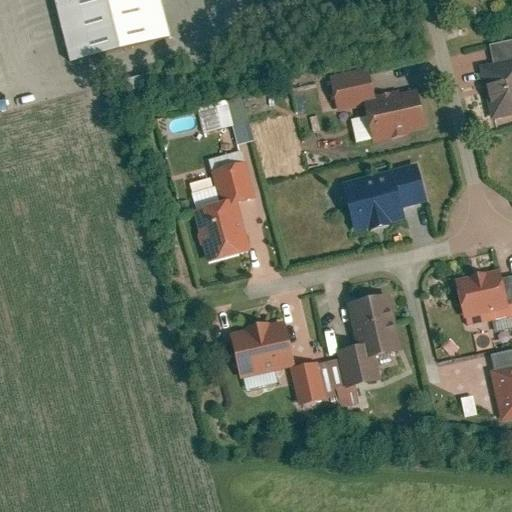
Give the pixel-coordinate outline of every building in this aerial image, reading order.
[(176,38),(165,0),(63,0),(80,63),(176,38)] [(511,41),(494,45),(497,63),(485,66),(497,121),(511,117),(511,41)] [(431,127),(422,88),(380,98),(375,72),(336,81),(343,113),(371,107),(373,116),(356,119),(361,144),(379,140),(379,143),(408,137),(407,132),(431,127)] [(196,194),(202,211),(197,212),(213,265),(255,253),(242,206),(261,200),(246,152),(213,162),(221,187),(196,194)] [(424,168),(398,175),(397,170),(346,183),(359,234),(410,221),(408,211),(433,204),(424,168)] [(460,282),(470,320),(511,309),(511,278),(507,280),(505,271),(460,282)] [(386,381),(381,359),(409,353),(395,298),(354,308),(364,348),(343,353),(352,389),(386,381)] [(290,323),(236,335),(246,379),(299,368),(290,323)] [(511,351),(494,356),(498,371),(511,367),(511,351)] [(323,363),(295,370),(305,408),(333,401),(331,397),(352,391),(344,360),(324,365),(323,363)] [(511,423),(511,369),(495,374),(507,425),(511,423)]
